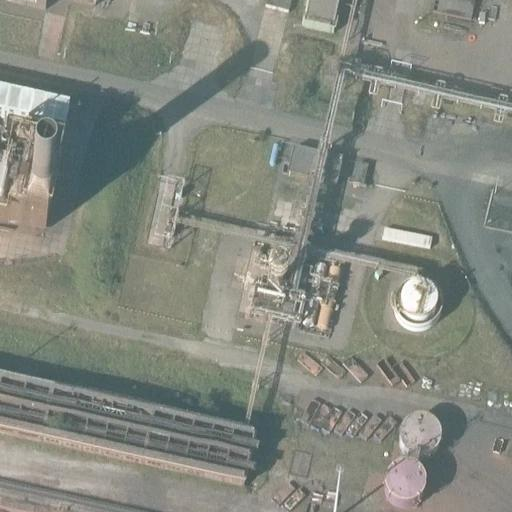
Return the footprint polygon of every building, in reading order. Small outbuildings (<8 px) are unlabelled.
[(4,0),(4,2),(44,11),(46,0),(61,0),(94,8),(95,0),(4,0)] [(290,0),(265,0),(264,9),(287,14),(290,0)] [(306,0),(302,21),(302,23),(301,28),(302,28),(332,35),(334,28),(338,7),(339,2),(339,0),(306,0)] [(58,155),(7,144),(0,171),(0,172),(52,184),(58,155)] [(341,161),(292,150),(286,177),(335,188),(341,161)] [(367,167),(356,165),(352,186),(362,188),(367,167)] [(0,222),(36,231),(45,191),(0,181),(0,222)] [(251,314),(269,318),(272,308),(267,307),(270,295),(256,292),(251,314)] [(433,315),(433,310),(432,304),(430,299),(426,296),(421,293),(416,292),(411,293),(406,296),(402,300),(400,305),(399,310),(400,315),(402,320),(406,324),(411,326),(416,327),(422,326),(426,324),(430,320),(433,315)] [(0,434),(92,455),(242,489),(243,488),(253,441),(249,440),(150,418),(143,416),(127,413),(53,396),(0,384),(0,434)]
